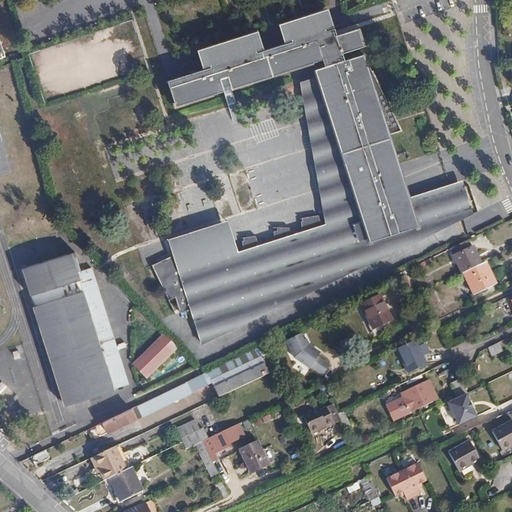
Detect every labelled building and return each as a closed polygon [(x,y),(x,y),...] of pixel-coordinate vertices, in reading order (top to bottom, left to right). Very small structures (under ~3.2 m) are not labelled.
[(335,35),(332,28),(324,31),(323,29),(332,26),(326,8),(276,24),(282,42),(289,40),(290,41),(254,53),(254,51),(261,48),(256,30),(195,50),(200,68),(208,65),(209,67),(166,81),(173,106),(321,59),(325,69),(316,71),(317,78),(299,83),(324,225),(320,227),(317,215),(299,218),(301,233),(289,236),(288,227),(271,227),(273,242),(261,245),(257,246),(254,236),(240,237),(242,251),(231,255),(221,225),(168,242),(172,255),(150,265),(165,295),(167,299),(174,297),(179,313),(190,309),(200,343),(258,319),(255,313),(253,309),(258,307),(260,312),(299,298),(298,295),(313,290),(311,284),(351,271),(350,268),(379,257),(378,254),(401,246),(399,240),(430,230),(429,226),(473,210),(463,181),(410,197),(386,130),(364,63),(362,54),(343,60),(340,53),(364,46),(358,28),(335,35)] [(480,264),(469,240),(450,249),(461,273),(463,272),(480,264)] [(125,384),(91,269),(79,272),(74,253),(21,269),(29,295),(31,295),(35,308),(33,309),(61,403),(125,384)] [(485,262),(480,264),(463,272),(473,295),(495,285),(485,262)] [(390,320),(379,296),(359,305),(371,329),(390,320)] [(302,333),(284,341),(293,358),(308,370),(309,368),(320,377),(328,367),(316,358),(319,355),(306,344),(308,342),(302,333)] [(165,337),(130,365),(143,380),(172,356),(164,346),(169,342),(165,337)] [(413,341),(395,350),(406,373),(425,365),(413,341)] [(164,346),(172,356),(177,352),(169,342),(164,346)] [(502,353),(497,343),(487,348),(491,358),(502,353)] [(211,381),(219,397),(274,372),(266,355),(211,381)] [(205,383),(202,376),(180,387),(183,394),(205,383)] [(463,394),(466,393),(459,379),(449,383),(455,398),(463,394)] [(435,399),(427,381),(400,394),(408,412),(421,406),(422,406),(435,399)] [(0,386),(0,393),(3,396),(9,389),(3,383),(0,386)] [(463,394),(455,398),(445,403),(457,425),(475,416),(471,408),(468,402),(463,394)] [(156,396),(140,404),(146,414),(161,407),(156,396)] [(134,407),(103,422),(108,432),(137,419),(133,412),(136,410),(134,407)] [(324,426),(326,429),(333,425),(325,408),(319,411),(318,409),(302,417),(310,433),(324,426)] [(511,444),(511,419),(492,431),(502,450),(511,444)] [(311,435),(326,429),(324,426),(310,433),(311,435)] [(223,431),(210,438),(216,452),(230,446),(223,431)] [(201,442),(208,457),(214,454),(207,439),(201,442)] [(479,460),(468,441),(448,452),(459,472),(479,460)] [(268,465),(257,442),(240,450),(250,473),(268,465)] [(92,457),(104,480),(109,477),(130,467),(120,444),(92,457)] [(46,449),(31,457),(34,465),(50,458),(46,449)] [(130,467),(109,477),(121,502),(142,491),(132,466),(130,467)] [(435,498),(426,480),(395,494),(403,511),(404,511),(411,509),(412,511),(424,511),(431,509),(427,502),(435,498)] [(215,489),(221,498),(227,494),(221,485),(215,489)] [(148,511),(145,503),(126,511),(148,511)]
